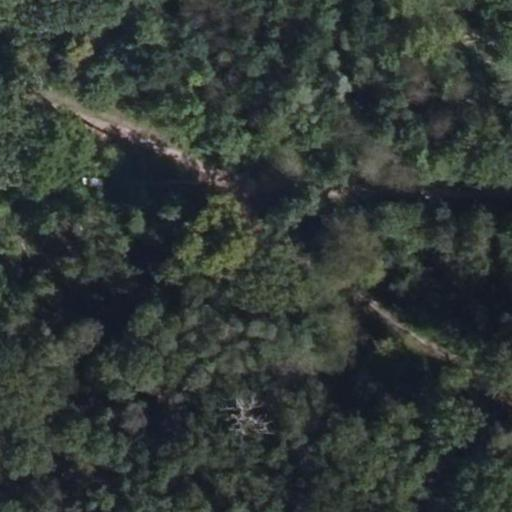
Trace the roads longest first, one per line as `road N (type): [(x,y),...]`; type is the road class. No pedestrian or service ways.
road 1 (track): [(237,188),(511,371)]
road 2 (track): [(237,188),(511,191)]
road 3 (track): [(0,85),(237,188)]
road 4 (track): [(237,188),(0,185)]
